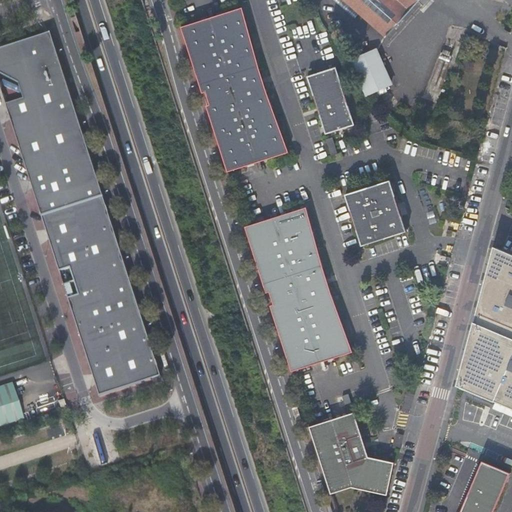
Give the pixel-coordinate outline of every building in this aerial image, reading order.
[(344,0),(385,37),(417,0),(344,0)] [(243,8),(182,27),(203,93),(206,92),(210,106),(207,107),(228,173),(289,153),(264,84),(243,8)] [(51,32),(0,48),(0,86),(42,217),(104,197),(51,32)] [(392,85),(376,48),(348,60),(365,97),(392,85)] [(355,125),(337,67),(307,77),(325,134),(355,125)] [(313,145),(318,161),(325,159),(320,143),(313,145)] [(363,247),(402,234),(385,182),(346,195),(363,247)] [(104,197),(42,217),(100,397),(162,377),(104,197)] [(307,207),(246,227),(267,292),(270,291),(274,304),(271,305),(292,371),(353,351),(329,283),(307,207)] [(511,275),(489,266),(454,399),(511,424),(511,275)] [(14,381),(0,385),(0,426),(25,419),(14,381)] [(348,394),(342,396),(346,408),(352,406),(348,394)] [(352,486),(388,494),(403,464),(395,461),(369,455),(355,411),(310,425),(331,493),(352,486)] [(493,511),(511,473),(482,461),(459,511),(493,511)]
